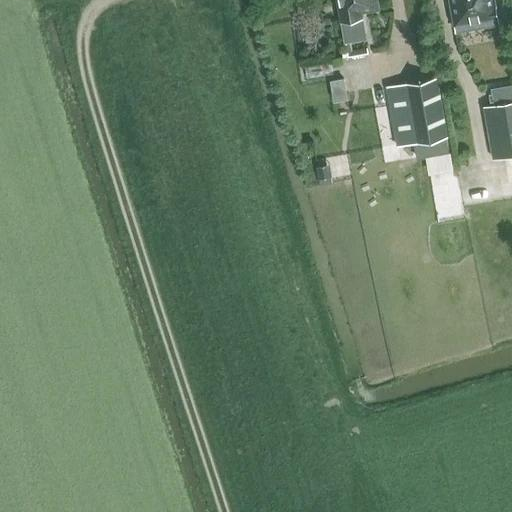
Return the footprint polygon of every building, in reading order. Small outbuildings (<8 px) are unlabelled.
[(360,12),(376,10),(374,0),(338,0),(342,20),(361,17),(360,12)] [(451,0),(457,31),(500,23),(495,0),(451,0)] [(332,61),(305,65),(308,80),(334,76),(332,61)] [(449,136),(439,76),(388,85),(399,144),(415,141),(447,136),(449,136)] [(345,79),(331,81),(333,96),(347,94),(345,79)] [(511,101),(494,105),(485,106),(490,135),(494,158),(511,155),(511,101)] [(450,153),(447,136),(415,141),(418,159),(450,153)]
